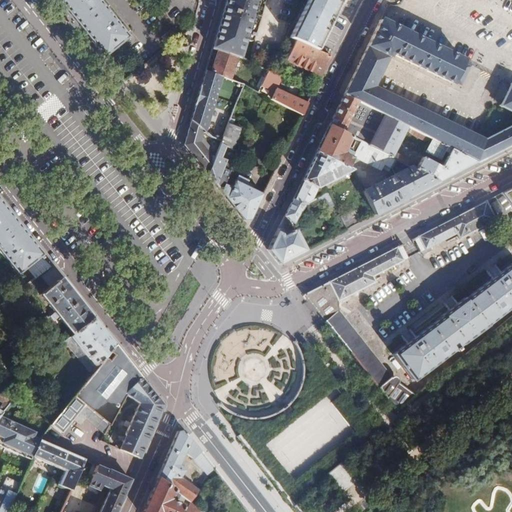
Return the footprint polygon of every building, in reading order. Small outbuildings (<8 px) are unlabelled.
[(98,0),(59,0),(64,5),(91,40),(105,57),(129,38),(98,0)] [(226,0),(217,34),(213,48),(235,56),(240,58),(246,40),(251,41),(256,29),(261,13),(263,5),(263,0),(226,0)] [(309,0),(291,40),(296,42),(316,52),(341,0),(309,0)] [(390,55),(454,86),(465,63),(381,21),(345,95),(394,121),(409,128),(419,134),(477,163),(511,145),(511,85),(510,84),(499,108),(511,114),(511,127),(483,143),(374,88),(390,55)] [(163,39),(169,47),(177,40),(171,32),(163,39)] [(321,78),(330,59),(316,52),(296,42),(288,62),(321,78)] [(235,56),(213,48),(206,70),(228,79),(235,56)] [(228,79),(206,70),(191,121),(212,135),(222,140),(226,132),(228,124),(237,103),(244,85),(228,79)] [(281,79),(267,71),(260,88),(269,93),(267,98),(302,116),(308,104),(277,88),(281,79)] [(345,95),(329,126),(350,137),(361,142),(379,152),(394,121),(345,95)] [(212,135),(191,121),(185,146),(208,176),(220,146),(222,140),(212,135)] [(394,121),(379,152),(393,159),(409,128),(394,121)] [(242,130),(228,124),(226,132),(222,140),(220,146),(226,149),(233,151),(242,130)] [(329,126),(317,152),(348,168),(354,157),(355,153),(349,150),(346,156),(342,154),(350,137),(329,126)] [(403,165),(411,168),(417,171),(430,178),(439,183),(440,183),(458,173),(477,163),(419,134),(413,147),(428,154),(432,147),(436,149),(429,162),(409,153),(403,165)] [(385,166),(393,169),(397,161),(393,159),(379,152),(361,142),(355,153),(354,157),(383,171),(385,166)] [(220,146),(208,176),(222,193),(225,186),(234,164),(221,160),(226,149),(220,146)] [(294,199),(306,204),(307,204),(312,201),(318,189),(353,170),(348,168),(317,152),(294,199)] [(396,176),(408,199),(421,193),(439,183),(430,178),(417,171),(411,168),(396,176)] [(396,176),(364,192),(376,216),(381,213),(408,199),(396,176)] [(225,186),(222,193),(246,221),(251,221),(264,195),(246,186),(248,182),(239,177),(237,182),(236,181),(232,190),(225,186)] [(511,188),(502,194),(511,206),(511,188)] [(329,192),(314,200),(319,208),(333,201),(329,192)] [(292,220),(306,204),(294,199),(285,217),(292,220)] [(497,221),(487,201),(418,236),(425,250),(458,234),(461,239),(497,221)] [(0,250),(13,267),(36,249),(0,203),(0,250)] [(342,217),(348,230),(361,224),(354,211),(342,217)] [(333,220),(340,235),(348,230),(342,217),(341,216),(333,220)] [(285,237),(279,229),(269,250),(281,265),(307,252),(296,231),(285,237)] [(418,236),(414,238),(421,252),(425,250),(418,236)] [(401,245),(397,247),(403,261),(408,258),(401,245)] [(302,295),(322,319),(398,409),(419,393),(392,376),(337,312),(339,301),(375,283),(372,277),(403,261),(397,247),(302,295)] [(34,275),(49,262),(38,249),(22,262),(34,275)] [(511,307),(511,265),(467,299),(466,297),(441,316),(442,318),(392,354),(413,382),(511,307)] [(93,317),(54,268),(42,276),(49,286),(40,293),(72,334),(93,317)] [(93,317),(72,334),(70,335),(96,368),(104,358),(108,353),(115,345),(93,317)] [(226,327),(212,368),(217,409),(247,419),(289,414),(303,374),(299,341),(264,329),(251,330),(246,328),(234,330),(226,327)] [(115,345),(108,353),(112,357),(108,361),(104,358),(96,368),(54,420),(49,426),(60,435),(84,405),(109,426),(126,391),(141,378),(115,345)] [(141,378),(126,391),(137,405),(123,436),(125,437),(119,450),(140,459),(165,407),(141,378)] [(0,391),(0,394),(12,400),(20,404),(26,398),(13,381),(0,391)] [(3,411),(12,400),(0,394),(0,401),(2,402),(0,406),(3,411)] [(0,511),(6,511),(31,459),(0,445),(0,443),(7,429),(13,421),(24,406),(20,404),(12,400),(3,411),(2,412),(0,414),(0,511)] [(178,432),(158,478),(183,495),(190,501),(198,489),(180,476),(185,469),(179,465),(184,452),(191,461),(194,459),(201,452),(184,431),(178,432)] [(84,461),(39,440),(32,456),(64,472),(57,486),(70,492),(84,461)] [(214,468),(201,452),(194,459),(207,474),(214,468)] [(339,464),(326,474),(341,493),(354,483),(339,464)] [(116,511),(131,480),(114,472),(96,465),(87,486),(99,491),(102,486),(109,490),(99,511),(116,511)] [(158,478),(142,511),(181,511),(184,506),(171,501),(174,496),(181,499),(183,495),(158,478)] [(201,511),(203,510),(194,503),(190,501),(186,511),(201,511)]
